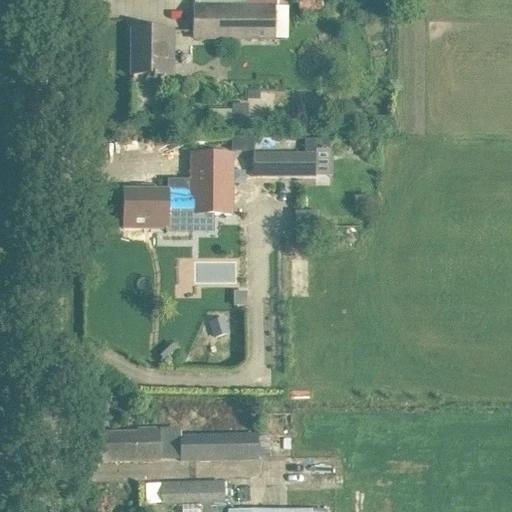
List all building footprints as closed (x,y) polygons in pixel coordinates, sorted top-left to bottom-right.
[(274,39),(274,8),(194,7),(194,39),(274,39)] [(133,31),(132,76),(166,76),(173,76),(173,50),(173,31),(133,31)] [(231,110),(208,110),(208,121),(248,121),(247,105),(231,105),(231,110)] [(316,154),(251,154),(251,179),(316,179),(316,154)] [(123,224),(123,229),(124,229),(150,230),(167,230),(167,213),(191,213),(191,216),(195,216),(231,216),(231,170),(231,160),(231,156),(191,156),(191,181),(191,204),(167,204),(167,192),(124,192),(123,224)] [(373,227),(364,227),(364,237),(364,239),(374,238),(374,237),(374,227),(373,227)] [(160,465),(159,430),(137,430),(137,434),(98,434),(97,464),(160,465)] [(181,462),(257,460),(257,436),(181,438),(181,462)] [(160,506),(198,504),(224,503),(223,482),(159,484),(160,506)]
